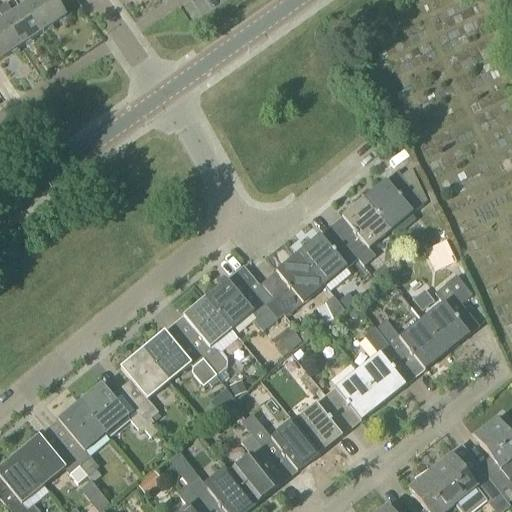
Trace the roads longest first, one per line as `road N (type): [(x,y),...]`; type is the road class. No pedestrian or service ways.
road 1 (residential): [(0,414),(238,221)]
road 2 (residential): [(322,511),(494,383)]
road 3 (tertiary): [(0,214),(162,95)]
road 4 (tertiary): [(162,95),(298,0)]
road 5 (residential): [(238,221),(258,232),(287,222),(364,163)]
road 6 (residential): [(0,120),(123,39)]
road 7 (residential): [(238,221),(162,95)]
